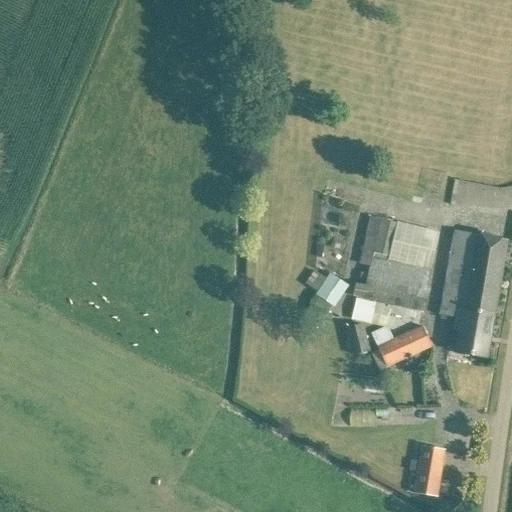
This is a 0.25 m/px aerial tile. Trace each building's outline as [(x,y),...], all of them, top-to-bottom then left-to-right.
[(319,23),(321,5),(302,4),(301,21),(319,23)] [(373,50),(392,51),(393,30),(374,29),(373,50)] [(360,273),(359,279),(366,281),(366,284),(358,283),(356,282),(352,297),(356,298),(351,319),(383,327),(389,306),(423,314),(428,293),(424,292),(429,270),(398,263),(406,226),(370,218),(364,241),(357,239),(355,249),(362,251),(358,265),(370,267),(367,279),(366,278),(366,275),(360,273)] [(507,241),(487,237),(454,231),(440,315),(456,318),(453,331),(458,332),(455,353),(486,358),(507,241)] [(286,233),(270,233),(270,246),(286,246),(286,233)] [(315,295),(319,298),(312,308),(324,316),(331,306),(333,308),(348,287),(330,274),(315,295)] [(281,322),(280,339),(298,340),(300,324),(281,322)] [(362,324),(344,329),(352,357),(369,351),(362,324)] [(422,328),(393,340),(386,327),(371,334),(379,351),(371,354),(378,370),(431,347),(422,328)] [(352,444),(360,427),(345,420),(337,437),(352,444)] [(412,471),(417,471),(414,494),(416,494),(436,497),(443,450),(423,447),(421,446),(419,462),(413,461),(412,471)]
